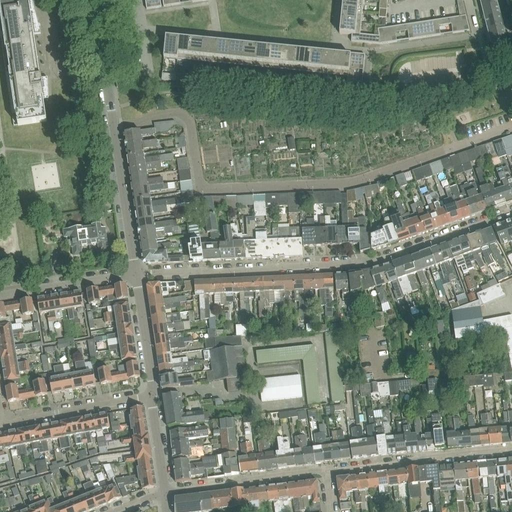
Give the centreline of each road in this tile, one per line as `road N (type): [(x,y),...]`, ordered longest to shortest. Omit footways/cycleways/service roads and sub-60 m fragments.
road 1 (unclassified): [(112,128),(186,115),(208,188),(350,183),(511,125)]
road 2 (unclassified): [(511,211),(376,260),(134,273)]
road 3 (residential): [(143,29),(363,51)]
road 4 (unclassified): [(324,471),(511,451)]
road 5 (unclassified): [(165,491),(324,471)]
road 6 (residential): [(2,424),(152,395)]
road 7 (residential): [(134,273),(112,128)]
road 8 (residential): [(0,294),(134,273)]
road 9 (residential): [(112,128),(95,0)]
road 10 (residential): [(152,395),(134,273)]
